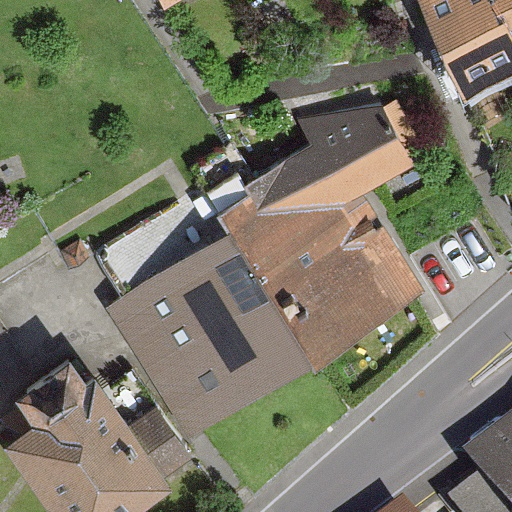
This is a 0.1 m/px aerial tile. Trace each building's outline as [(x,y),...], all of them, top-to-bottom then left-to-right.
[(422,0),(471,101),(511,81),(511,20),(502,0),(422,0)] [(511,0),(502,0),(511,20),(511,0)] [(511,81),(471,101),(511,186),(511,81)] [(200,168),(209,182),(310,349),(431,276),(374,182),(410,160),(374,101),(301,122),(312,140),(270,166),(252,137),(200,168)] [(129,288),(111,299),(187,423),(310,349),(209,182),(103,246),(129,288)] [(71,342),(16,379),(33,404),(4,424),(63,511),(101,511),(191,451),(132,365),(113,378),(100,359),(88,367),(71,342)] [(511,511),(511,417),(463,454),(479,474),(446,499),(455,511),(511,511)]
